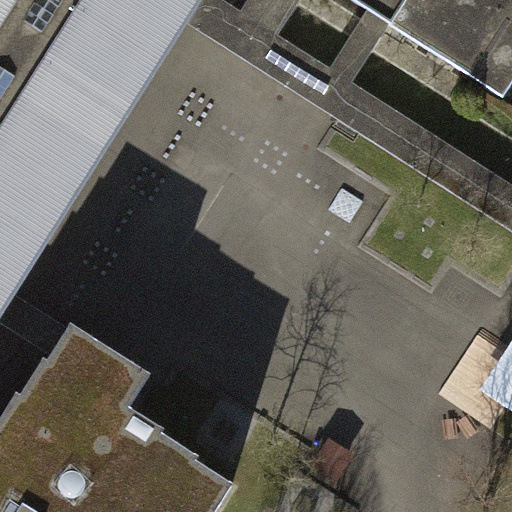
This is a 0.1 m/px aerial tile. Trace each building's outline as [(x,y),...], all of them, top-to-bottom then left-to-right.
[(205,0),(0,0),(0,324),(189,25),(205,0)] [(249,0),(243,10),(225,0),(205,0),(189,25),(511,227),(511,184),(354,82),(390,25),(368,11),(333,66),(279,33),(300,0),(249,0)] [(351,0),(368,11),(390,25),(405,0),(351,0)] [(511,0),(405,0),(390,25),(505,97),(511,85),(511,0)] [(0,442),(0,511),(226,511),(236,496),(122,424),(146,386),(71,339),(4,445),(0,442)]
